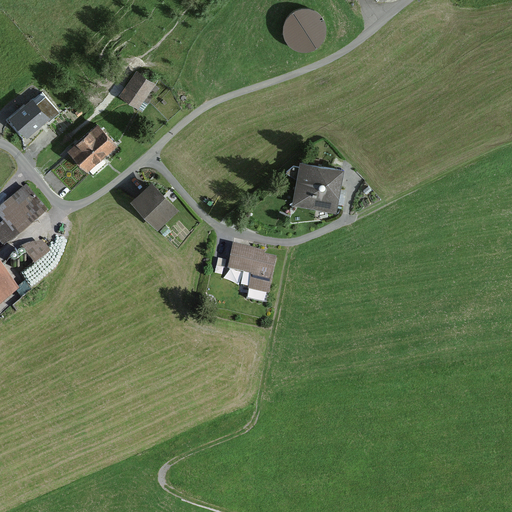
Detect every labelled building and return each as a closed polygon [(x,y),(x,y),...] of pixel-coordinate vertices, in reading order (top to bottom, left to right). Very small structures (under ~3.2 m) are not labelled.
[(316,53),(329,18),(294,5),(281,39),(316,53)] [(152,76),(134,62),(116,85),(134,99),(152,76)] [(7,110),(23,133),(33,125),(38,131),(44,127),(40,121),(50,113),(34,91),(7,110)] [(98,125),(67,150),(84,171),(115,146),(98,125)] [(339,169),(297,162),(291,206),(333,212),(339,169)] [(176,210),(150,183),(130,203),(156,229),(176,210)] [(7,224),(0,229),(0,238),(7,247),(46,215),(25,190),(2,209),(6,214),(1,218),(7,224)] [(46,240),(25,245),(29,263),(50,258),(46,240)] [(249,277),(246,290),(267,294),(273,259),(261,257),(262,254),(230,248),(226,273),(249,277)] [(0,307),(21,289),(0,264),(0,307)]
